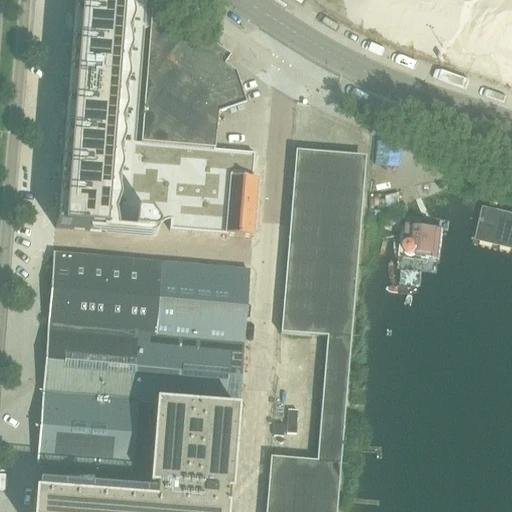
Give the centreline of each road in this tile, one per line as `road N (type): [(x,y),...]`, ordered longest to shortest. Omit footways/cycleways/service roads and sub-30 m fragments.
road 1 (tertiary): [(0,300),(23,14)]
road 2 (residential): [(10,511),(31,245)]
road 3 (residential): [(31,245),(47,16),(23,14)]
road 4 (residential): [(246,511),(269,264)]
road 5 (residential): [(269,264),(31,245)]
road 6 (residential): [(269,264),(286,70),(307,38)]
road 7 (tertiary): [(511,123),(389,80),(307,38)]
